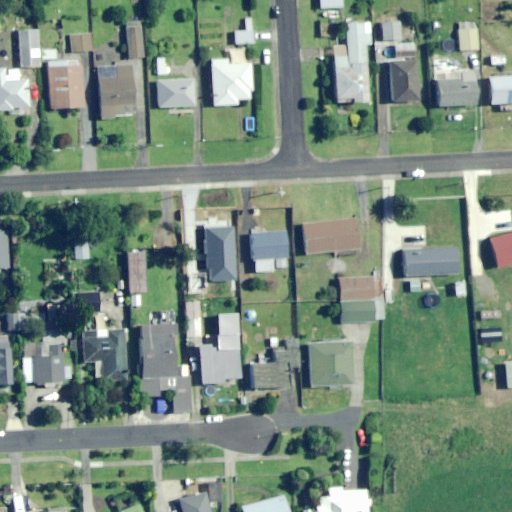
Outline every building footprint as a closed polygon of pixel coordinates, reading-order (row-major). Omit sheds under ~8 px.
[(340,0),(317,0),(318,18),(341,18),(340,0)] [(36,67),(36,30),(31,30),(31,17),(19,17),(20,31),(17,31),(17,67),(36,67)] [(251,18),(244,19),(245,31),(233,31),(234,45),(252,44),(251,18)] [(140,21),(124,22),(126,59),(142,58),(140,21)] [(369,45),(369,22),(344,23),(345,45),(331,45),(332,99),(349,99),(349,103),(364,103),(363,45),(369,45)] [(475,22),(456,23),(457,51),(476,50),(475,22)] [(399,40),(399,23),(381,23),(381,41),(399,40)] [(89,51),(88,33),(68,34),(69,52),(89,51)] [(414,44),(393,45),(393,61),(387,61),(389,103),(416,102),(414,44)] [(63,62),(63,55),(54,55),(54,62),(45,62),(46,109),(79,108),(78,61),(63,62)] [(504,64),(504,56),(488,56),(489,65),(504,64)] [(225,60),(209,60),(210,106),(234,105),(234,100),(249,99),(248,64),(225,64),(225,60)] [(130,114),(128,64),(95,66),(97,120),(112,119),(111,114),(130,114)] [(0,69),(0,110),(9,111),(9,108),(23,108),(22,80),(15,80),(14,69),(0,69)] [(473,105),(472,71),(459,72),(460,79),(434,80),(435,107),(473,105)] [(511,75),(486,77),(487,105),(498,104),(498,112),(511,111),(511,75)] [(191,107),(190,79),(155,80),(156,108),(191,107)] [(202,250),(202,211),(183,211),(183,250),(202,250)] [(355,250),(352,218),(299,224),(302,255),(355,250)] [(283,259),(283,231),(249,232),(250,261),(252,261),(253,273),(270,272),(270,259),(283,259)] [(511,263),(511,231),(486,239),(495,269),(511,263)] [(88,239),(72,240),(73,258),(89,257),(88,239)] [(456,275),(455,248),(401,250),(402,277),(456,275)] [(142,252),(125,253),(127,292),(144,292),(142,252)] [(333,268),(325,268),(326,284),(333,284),(333,268)] [(496,301),(495,276),(469,277),(471,316),(492,314),(491,301),(496,301)] [(337,299),(381,297),(380,277),(337,279),(337,299)] [(398,282),(386,283),(387,302),(398,302),(398,282)] [(462,282),(451,282),(451,296),(462,297),(462,282)] [(98,288),(74,288),(75,315),(98,315),(98,288)] [(381,297),(337,299),(338,324),(382,323),(381,297)] [(204,300),(184,300),(184,337),(198,337),(198,315),(204,315),(204,300)] [(5,313),(6,330),(42,328),(41,312),(5,313)] [(171,367),(172,326),(138,325),(137,396),(170,397),(170,413),(188,413),(188,368),(171,367)] [(21,384),(61,383),(61,376),(66,376),(66,364),(61,364),(61,346),(60,330),(39,331),(39,356),(20,357),(21,384)] [(120,330),(79,331),(80,363),(92,363),(93,377),(100,377),(100,381),(121,381),(120,330)] [(236,379),(235,337),(213,338),(213,346),(197,346),(198,385),(220,384),(220,380),(236,379)] [(257,364),(249,365),(249,389),(285,388),(284,368),(297,368),(297,339),(271,340),(271,357),(270,357),(269,357),(268,357),(266,357),(265,357),(264,357),(263,358),(262,358),(261,359),(260,359),(259,360),(258,361),(258,362),(257,363),(257,364)] [(349,386),(348,343),(306,343),(306,387),(349,386)] [(316,498),(316,506),(311,506),(311,511),(300,511),(299,511),(368,511),(368,490),(338,490),(338,488),(325,488),(325,498),(316,498)] [(206,511),(201,493),(175,501),(178,511),(206,511)] [(283,511),(280,497),(238,507),(239,511),(283,511)]
